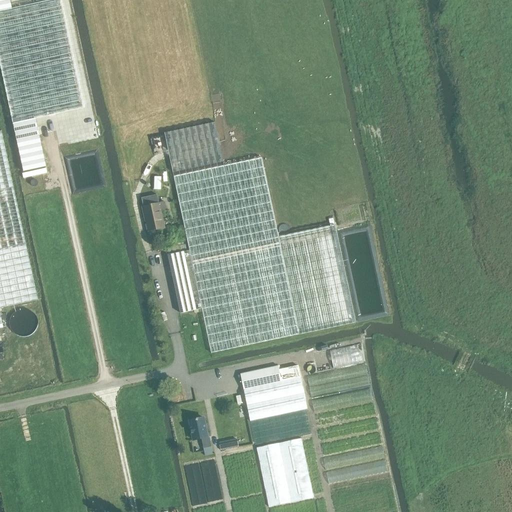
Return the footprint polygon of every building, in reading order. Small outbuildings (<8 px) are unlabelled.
[(0,0),(0,63),(13,123),(32,119),(84,108),(59,0),(52,0),(12,9),(10,0),(0,0)] [(165,133),(169,152),(173,173),(223,162),(215,123),(165,133)] [(0,309),(38,300),(9,169),(1,132),(0,132),(0,328),(3,328),(0,313),(0,309)] [(167,255),(171,272),(180,313),(201,309),(211,354),(299,334),(357,322),(335,224),(278,237),(261,158),(173,176),(190,250),(167,255)] [(157,194),(141,197),(143,207),(142,207),(147,232),(165,228),(161,210),(167,209),(165,202),(159,203),(157,194)] [(250,421),(306,409),(300,378),(297,366),(278,370),(277,366),(240,374),(250,421)] [(207,437),(203,418),(189,421),(193,440),(201,439),(203,449),(211,447),(209,436),(207,437)] [(302,437),(256,446),(269,508),(314,498),(302,437)] [(231,440),(218,443),(220,450),(233,447),(231,440)]
